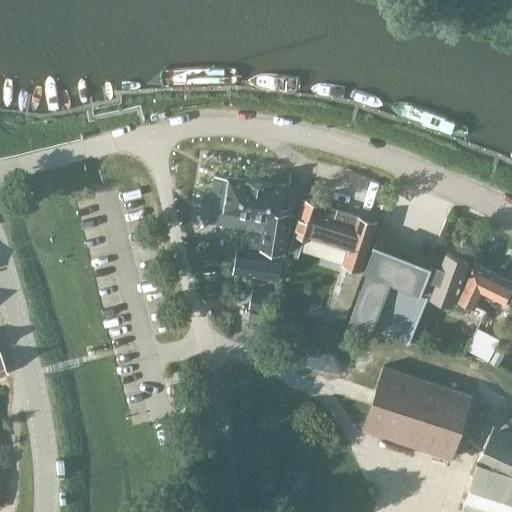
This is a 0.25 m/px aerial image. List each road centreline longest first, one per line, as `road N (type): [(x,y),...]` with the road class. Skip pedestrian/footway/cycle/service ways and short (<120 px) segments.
road 1 (residential): [(511,214),(379,157),(268,128),(206,125),(148,136)]
road 2 (tertiary): [(44,511),(40,433),(0,260)]
road 3 (residential): [(148,136),(203,345)]
road 4 (unknown): [(306,383),(393,511)]
road 5 (residential): [(148,136),(0,173)]
